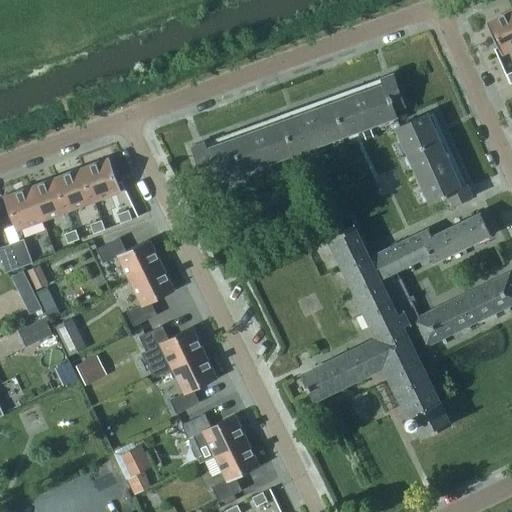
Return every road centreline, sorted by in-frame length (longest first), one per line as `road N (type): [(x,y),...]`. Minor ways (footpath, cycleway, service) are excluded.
road 1 (residential): [(317,511),(127,119)]
road 2 (residential): [(127,119),(440,6)]
road 3 (residential): [(511,169),(440,6)]
road 4 (residential): [(0,165),(127,119)]
